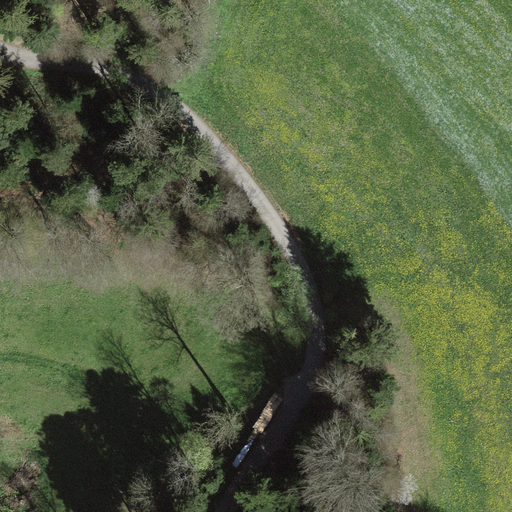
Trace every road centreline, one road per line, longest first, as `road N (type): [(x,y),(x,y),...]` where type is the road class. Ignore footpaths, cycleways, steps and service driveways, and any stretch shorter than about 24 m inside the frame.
road 1 (unclassified): [(225,511),(249,467),(309,392),(315,316),(286,237),(225,150),(174,102),(94,68),(0,49)]
road 2 (track): [(225,150),(135,200),(0,212)]
